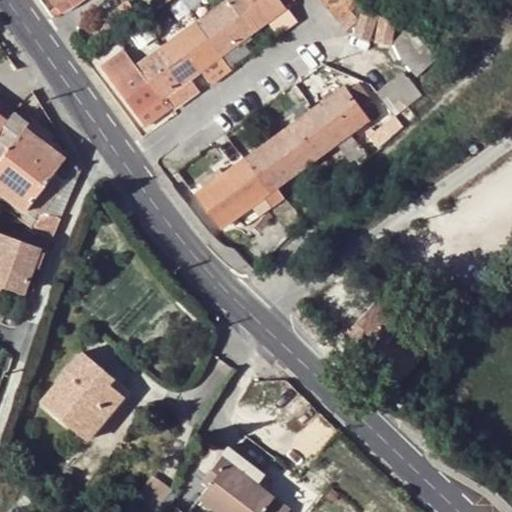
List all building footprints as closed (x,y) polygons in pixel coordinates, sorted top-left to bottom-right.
[(61,11),(76,0),(49,0),(57,10),(61,11)] [(225,0),(225,1),(223,2),(234,16),(251,2),(249,0),(225,0)] [(249,0),(251,2),(251,1),(265,21),(284,6),(278,0),(249,0)] [(327,0),(325,3),(336,18),(347,8),(356,2),(354,0),(327,0)] [(218,55),(265,21),(251,1),(251,2),(234,16),(223,2),(196,23),(218,55)] [(135,15),(125,2),(110,12),(120,25),(135,15)] [(347,8),(336,18),(342,25),(354,16),(347,8)] [(368,39),(375,15),(362,9),(353,33),(354,34),(368,39)] [(120,25),(110,12),(98,21),(107,35),(120,25)] [(379,15),(375,15),(368,39),(374,41),(379,15)] [(393,19),(379,15),(374,41),(390,44),(393,19)] [(185,53),(198,70),(218,55),(196,23),(161,48),(171,62),(185,53)] [(425,58),(407,33),(391,45),(410,70),(412,69),(425,58)] [(201,74),(198,70),(185,53),(171,62),(161,48),(136,67),(148,84),(153,81),(163,96),(169,106),(172,109),(173,110),(198,92),(190,81),(201,74)] [(135,117),(163,96),(153,81),(148,84),(136,67),(124,50),(99,68),(135,117)] [(210,87),(230,72),(218,55),(198,70),(201,74),(210,87)] [(401,73),(388,84),(406,104),(418,93),(401,73)] [(338,118),(347,132),(376,111),(352,79),(317,105),(330,122),(338,118)] [(395,114),(406,104),(388,84),(377,93),(395,114)] [(144,129),(172,109),(169,106),(163,96),(135,117),(144,129)] [(0,200),(17,214),(20,210),(30,218),(36,211),(27,204),(62,158),(54,151),(57,148),(0,103),(0,200)] [(244,158),(268,190),(276,185),(290,175),(337,140),(350,161),(362,153),(347,132),(338,118),(330,122),(317,105),(244,158)] [(390,134),(403,125),(396,116),(395,114),(382,124),(390,134)] [(262,195),(271,206),(284,196),(276,185),(268,190),(244,158),(220,176),(245,208),(249,204),(253,202),(262,195)] [(341,163),(320,184),(329,193),(335,186),(350,171),(341,163)] [(197,193),(217,178),(210,169),(190,183),(197,193)] [(281,240),(273,228),(268,231),(249,204),(245,208),(220,176),(217,178),(197,193),(195,195),(219,227),(235,215),(267,256),(281,240)] [(280,220),(273,228),(281,240),(285,236),(290,231),(280,220)] [(0,284),(20,292),(36,248),(0,235),(0,284)] [(395,330),(370,307),(343,336),(395,384),(406,373),(414,381),(430,363),(421,356),(432,344),(426,338),(429,334),(422,328),(418,332),(404,320),(395,330)] [(108,383),(99,375),(104,370),(82,352),(40,401),(86,439),(122,395),(108,383)] [(108,383),(114,378),(104,370),(99,375),(108,383)] [(201,481),(208,486),(199,498),(217,511),(286,511),(288,510),(256,485),(264,473),(228,446),(201,481)] [(170,490),(154,511),(187,511),(192,506),(170,490)]
